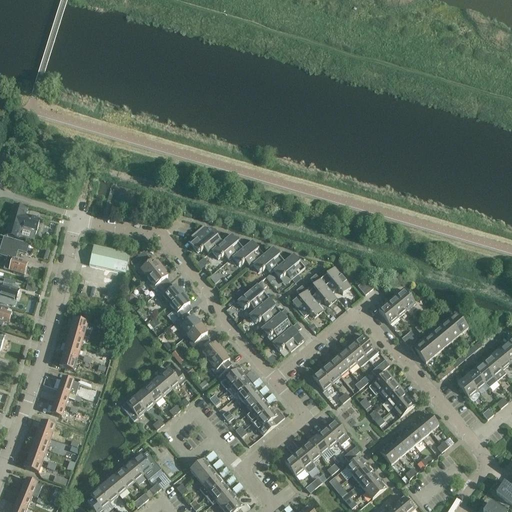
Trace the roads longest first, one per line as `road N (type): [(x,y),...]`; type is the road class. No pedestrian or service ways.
road 1 (residential): [(474,444),(360,311),(276,382)]
road 2 (residential): [(276,382),(161,238),(76,222)]
road 3 (residential): [(0,478),(76,222)]
road 4 (residential): [(242,469),(305,417),(276,382)]
